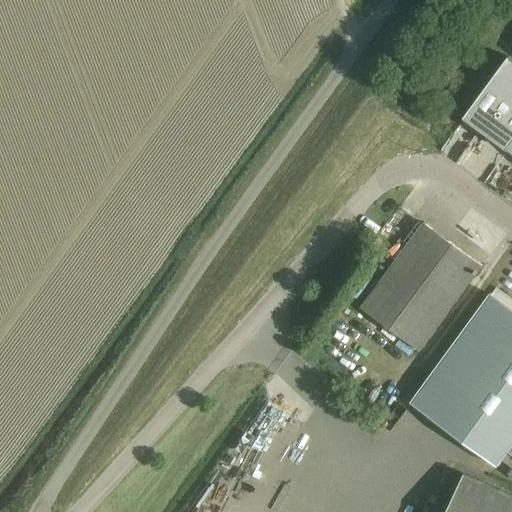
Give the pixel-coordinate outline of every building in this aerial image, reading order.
[(463,120),(507,152),(511,145),(511,60),(509,58),(463,120)] [(423,225),(362,308),(361,310),(418,352),(481,267),(423,225)] [(511,312),(490,296),(411,404),(496,466),(501,460),(511,468),(511,471),(509,476),(511,478),(511,312)] [(232,462),(225,480),(239,486),(245,470),(257,475),(264,458),(252,453),(246,468),(232,462)] [(446,511),(511,511),(511,496),(464,474),(446,511)] [(178,511),(234,511),(236,510),(223,501),(228,493),(204,476),(178,511)]
